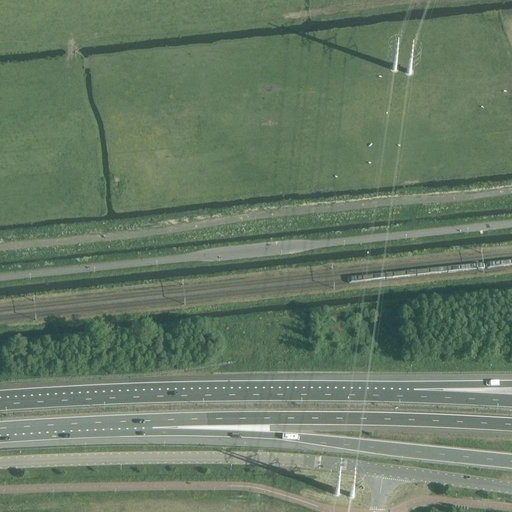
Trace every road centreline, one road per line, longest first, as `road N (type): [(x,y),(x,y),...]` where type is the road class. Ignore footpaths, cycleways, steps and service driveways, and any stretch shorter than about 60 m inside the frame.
road 1 (unclassified): [(0,278),(511,224)]
road 2 (unknown): [(511,201),(0,255)]
road 3 (motorway): [(413,396),(0,404)]
road 4 (secondary): [(0,464),(184,459),(381,469)]
road 5 (motorway): [(152,420),(511,461)]
road 6 (motorway): [(152,420),(511,424)]
road 7 (motorway): [(0,428),(152,420)]
road 8 (secondary): [(381,469),(511,487)]
